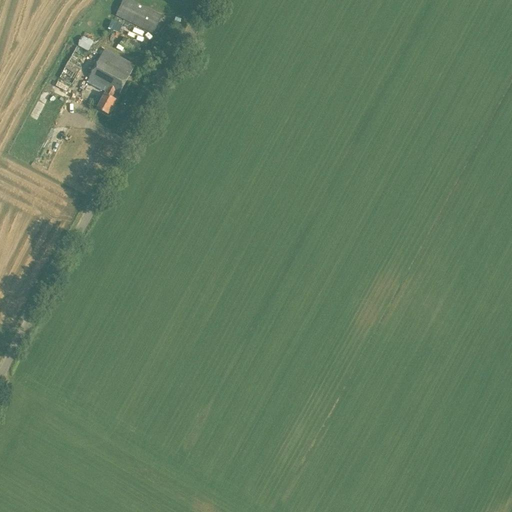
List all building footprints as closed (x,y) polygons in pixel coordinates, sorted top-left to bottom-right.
[(153,34),(162,16),(129,0),(123,0),(116,16),(153,34)] [(82,37),(78,44),(78,45),(89,50),(93,43),(82,37)] [(121,43),(144,53),(147,46),(124,37),(121,43)] [(120,93),(135,65),(105,49),(90,77),(109,87),(98,109),(108,114),(116,99),(112,97),(116,91),(120,93)] [(81,69),(68,62),(60,78),(72,85),(81,69)]
